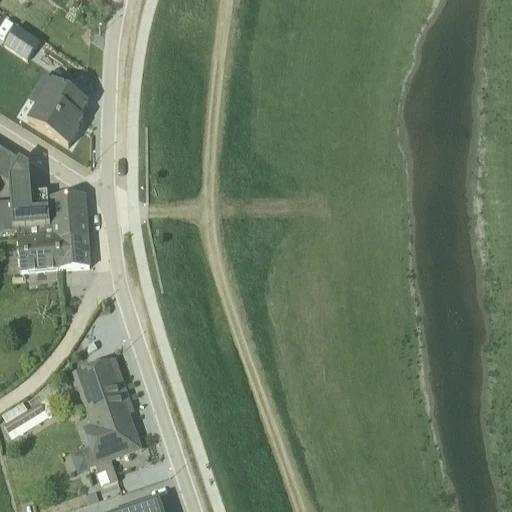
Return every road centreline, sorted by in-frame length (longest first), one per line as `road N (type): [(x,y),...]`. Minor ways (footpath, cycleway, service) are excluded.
road 1 (track): [(297,511),(213,267),(207,219),(228,0)]
road 2 (unclassified): [(193,511),(117,286),(107,207)]
road 3 (unclassified): [(107,207),(121,0)]
road 4 (track): [(117,286),(88,307),(40,385),(0,415)]
road 5 (residential): [(0,141),(107,207)]
